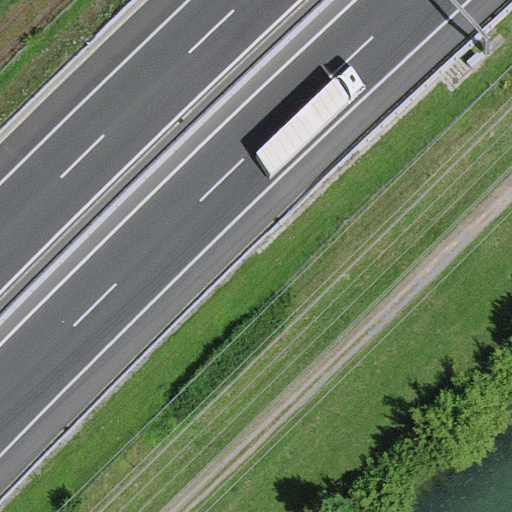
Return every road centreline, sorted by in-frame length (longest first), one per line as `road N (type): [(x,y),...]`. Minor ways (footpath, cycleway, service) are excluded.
road 1 (motorway): [(0,402),(196,198),(414,0)]
road 2 (track): [(158,511),(511,196)]
road 3 (motorway): [(241,0),(119,110),(0,236)]
